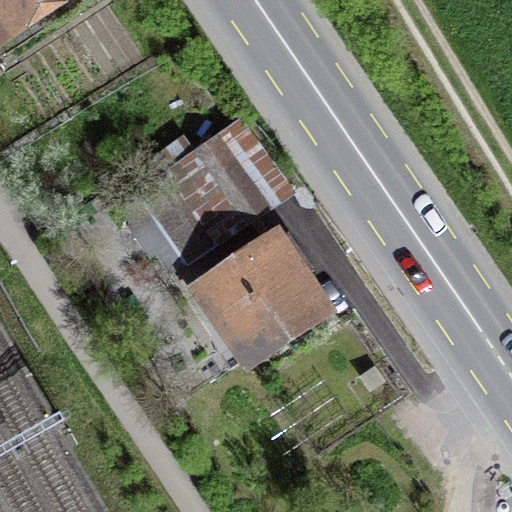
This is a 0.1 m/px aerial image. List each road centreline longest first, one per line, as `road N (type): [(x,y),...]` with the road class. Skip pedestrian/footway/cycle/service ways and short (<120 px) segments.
road 1 (primary): [(511,386),(254,0)]
road 2 (track): [(399,0),(511,183)]
